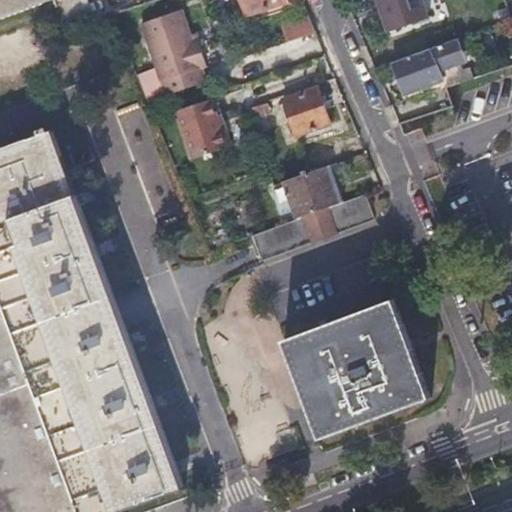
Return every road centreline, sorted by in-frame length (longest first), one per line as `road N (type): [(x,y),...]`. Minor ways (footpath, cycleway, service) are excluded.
road 1 (residential): [(509,440),(397,168)]
road 2 (tertiary): [(509,440),(313,511)]
road 3 (residential): [(397,168),(325,0)]
road 4 (residential): [(397,168),(511,123)]
